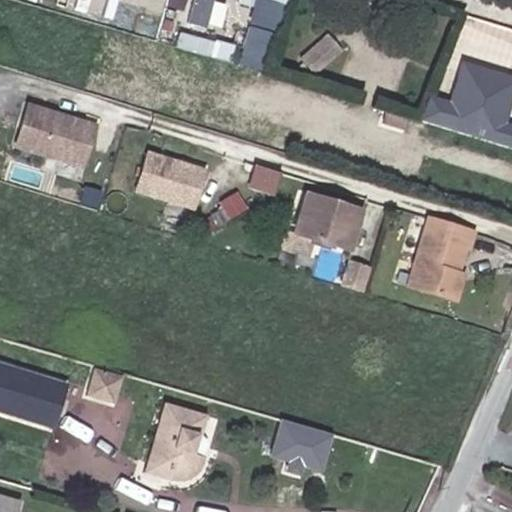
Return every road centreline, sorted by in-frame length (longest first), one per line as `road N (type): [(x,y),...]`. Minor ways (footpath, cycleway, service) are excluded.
road 1 (unknown): [(169,118),(511,223)]
road 2 (residential): [(511,364),(446,511)]
